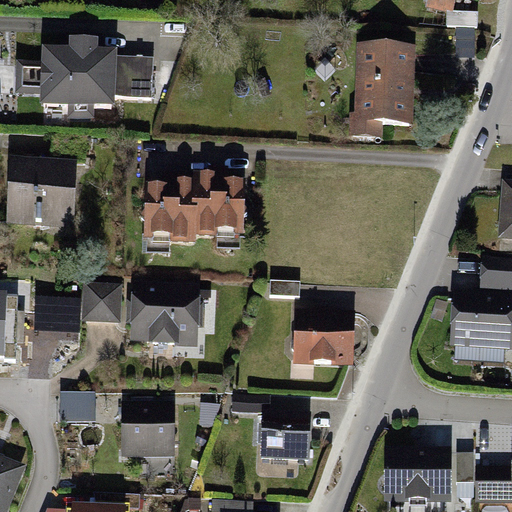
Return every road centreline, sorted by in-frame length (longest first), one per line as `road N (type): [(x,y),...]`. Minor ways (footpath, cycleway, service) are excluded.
road 1 (residential): [(377,402),(511,61)]
road 2 (residential): [(0,392),(39,401),(48,446),(35,511)]
road 3 (residential): [(377,402),(511,411)]
